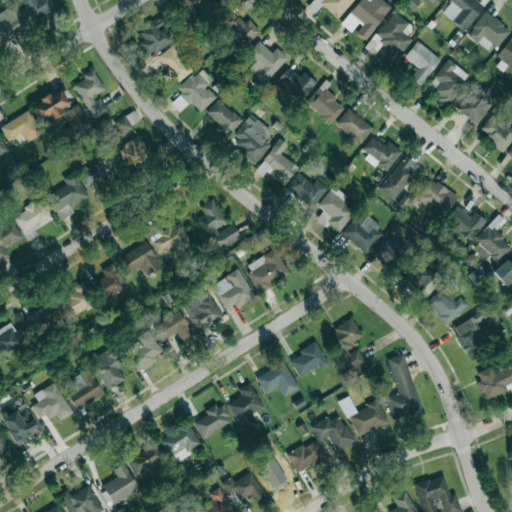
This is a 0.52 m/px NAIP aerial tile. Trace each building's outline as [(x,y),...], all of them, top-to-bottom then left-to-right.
[(52,0),(21,0),(33,23),(58,10),(52,0)] [(231,0),(180,0),(188,12),(206,0),(209,0),(216,10),(231,0)] [(353,0),(314,0),(313,2),(317,6),(320,3),(337,18),(353,0)] [(369,0),(359,0),(350,13),(363,23),(356,33),(366,40),(391,6),(382,0),(370,0),(369,0)] [(412,10),(419,0),(402,0),(402,2),(412,10)] [(450,0),(441,12),(465,31),(484,6),(476,0),(450,0)] [(412,39),(406,35),(413,26),(393,11),(372,38),(387,50),(382,56),(393,64),(412,39)] [(508,29),(485,11),(467,34),(490,53),(508,29)] [(260,31),(248,19),(244,23),(235,14),(224,24),(244,46),(260,31)] [(165,25),(160,17),(138,30),(144,40),(139,43),(147,56),(173,42),(163,25),(165,25)] [(496,66),(503,71),(507,65),(511,68),(511,41),(508,39),(496,57),(500,60),(496,66)] [(276,48),(272,53),(258,41),(247,53),(255,61),(249,68),(264,83),(287,58),(276,48)] [(418,67),(410,78),(420,85),(440,59),(416,41),(403,57),(418,67)] [(158,58),(168,71),(163,75),(171,86),(194,69),(176,44),(158,58)] [(469,75),(448,59),(425,89),(447,105),(469,75)] [(200,112),(215,97),(205,86),(212,80),(200,67),(178,89),(182,92),(171,103),(179,112),(190,101),(200,112)] [(300,76),(286,67),(276,81),(302,100),(315,81),(302,72),(300,76)] [(107,110),(98,95),(105,90),(92,69),(82,74),(84,78),(73,85),(93,119),(107,110)] [(456,108),(475,124),(496,99),(476,83),(456,108)] [(345,105),(319,86),(305,103),(331,123),(345,105)] [(41,124),(70,107),(60,89),(31,106),(41,124)] [(206,112),(219,124),(214,129),(225,138),(241,120),(218,98),(206,112)] [(91,129),(79,104),(62,112),(70,126),(64,129),(70,139),(91,129)] [(373,129),(348,108),(335,123),(360,144),(373,129)] [(8,141),(21,133),(26,142),(42,133),(29,110),(0,126),(8,141)] [(140,122),(133,110),(113,122),(120,134),(140,122)] [(511,139),(511,123),(492,111),(479,133),(506,149),(511,139)] [(240,139),(235,146),(255,163),(270,145),(264,140),(271,131),(250,114),(234,134),(240,139)] [(149,157),(140,136),(117,147),(126,167),(149,157)] [(389,140),(383,146),(372,136),(359,151),(376,166),(378,164),(385,170),(402,152),(389,140)] [(0,162),(0,155),(8,150),(0,138),(0,163),(1,163),(0,162)] [(258,167),(283,186),(298,167),(280,153),(287,145),(279,139),(258,167)] [(93,156),(97,163),(78,173),(87,188),(118,172),(106,149),(93,156)] [(413,161),(404,155),(379,189),(394,200),(414,172),(408,168),(413,161)] [(70,208),(89,197),(73,171),(62,178),(66,184),(47,196),(61,220),(73,212),(70,208)] [(312,184),(298,172),(286,187),(311,208),(327,188),(316,179),(312,184)] [(455,195),(431,178),(416,199),(440,216),(455,195)] [(317,205),(323,210),(316,219),(325,226),(328,223),(338,231),(355,210),(343,201),(346,197),(332,186),(317,205)] [(53,220),(43,198),(14,211),(27,240),(37,236),(33,228),(53,220)] [(211,253),(240,239),(232,223),(226,226),(214,199),(199,206),(204,215),(195,219),(211,253)] [(473,212),(470,215),(457,206),(445,224),(471,242),(486,220),(473,212)] [(341,232),(365,254),(384,232),(365,215),(359,221),(355,217),(341,232)] [(495,231),(503,222),(497,217),(471,246),(485,259),(489,255),(497,263),(511,246),(495,231)] [(0,261),(9,257),(5,248),(22,239),(12,219),(0,225),(0,261)] [(159,254),(173,246),(178,254),(192,245),(177,222),(150,239),(159,254)] [(371,251),(390,272),(411,253),(400,241),(392,248),(384,239),(371,251)] [(119,256),(128,273),(141,266),(146,275),(161,268),(148,242),(119,256)] [(244,266),(260,294),(273,286),(271,283),(288,273),(274,249),(244,266)] [(511,253),(492,272),(506,287),(511,281),(511,253)] [(105,275),(95,283),(107,300),(127,286),(111,263),(101,270),(105,275)] [(435,275),(422,263),(406,280),(419,293),(435,275)] [(254,298),(239,269),(212,284),(225,309),(235,304),(236,307),(254,298)] [(75,291),(61,299),(72,317),(96,303),(83,281),(73,287),(75,291)] [(222,318),(203,286),(185,296),(190,306),(185,310),(197,332),(222,318)] [(425,302),(446,324),(467,304),(459,296),(455,300),(442,287),(425,302)] [(24,317),(34,337),(61,323),(51,303),(24,317)] [(176,332),(182,342),(193,336),(179,310),(151,325),(160,342),(176,332)] [(452,326),(468,360),(487,352),(474,323),(486,317),(483,312),(452,326)] [(348,372),(365,363),(355,345),(364,340),(352,318),(327,331),(348,372)] [(14,330),(12,325),(0,330),(0,352),(1,355),(29,344),(22,327),(14,330)] [(136,370),(163,355),(148,328),(135,335),(141,344),(126,352),(136,370)] [(290,360),(299,376),(317,366),(319,370),(329,365),(315,341),(298,351),(300,355),(290,360)] [(107,389),(124,381),(118,366),(122,364),(114,346),(92,357),(107,389)] [(387,359),(397,393),(386,396),(392,418),(420,410),(404,354),(387,359)] [(255,377),(265,393),(277,386),(283,397),(299,387),(282,360),(255,377)] [(509,389),(510,393),(511,392),(511,365),(494,373),(491,366),(477,372),(480,380),(477,382),(484,400),(509,389)] [(75,389),(67,394),(75,409),(102,394),(88,369),(70,379),(75,389)] [(241,395),(226,404),(244,433),(257,425),(250,414),(263,406),(248,382),(237,389),(241,395)] [(38,402),(32,405),(39,420),(55,413),(58,420),(70,414),(57,383),(34,393),(38,402)] [(356,437),(387,423),(377,400),(355,410),(349,396),(339,400),(356,437)] [(231,420),(220,402),(205,412),(206,414),(193,423),(203,438),(231,420)] [(1,420),(16,446),(41,432),(27,405),(1,420)] [(318,441),(329,436),(336,450),(353,442),(339,413),(311,426),(318,441)] [(200,446),(188,423),(160,439),(173,462),(200,446)] [(0,453),(2,457),(12,451),(0,431),(0,453)] [(286,453),(295,473),(325,459),(316,439),(286,453)] [(165,458),(155,442),(126,460),(136,476),(165,458)] [(268,494),(288,483),(285,478),(293,474),(281,451),(267,458),(272,468),(258,475),(268,494)] [(103,484),(111,503),(137,492),(126,463),(113,469),(117,478),(103,484)] [(228,496),(235,492),(240,500),(249,494),(255,503),(266,496),(250,471),(233,481),(230,477),(220,483),(228,496)] [(443,511),(461,511),(455,492),(449,494),(443,474),(413,483),(422,511),(436,511),(432,499),(439,497),(443,511)] [(68,511),(99,511),(103,510),(87,482),(61,497),(68,511)] [(211,499),(195,509),(196,511),(232,511),(218,486),(207,493),(211,499)] [(415,511),(406,490),(392,497),(396,506),(384,511),(415,511)]
